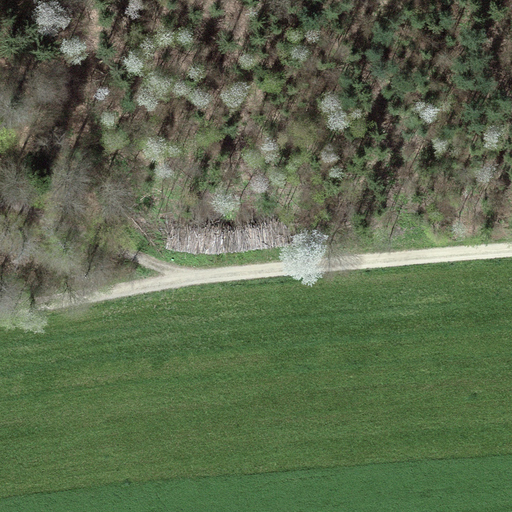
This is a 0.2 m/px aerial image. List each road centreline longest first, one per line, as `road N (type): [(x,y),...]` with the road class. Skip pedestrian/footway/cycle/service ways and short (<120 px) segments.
road 1 (track): [(187,274),(511,248)]
road 2 (track): [(0,203),(187,274)]
road 3 (track): [(0,304),(187,274)]
